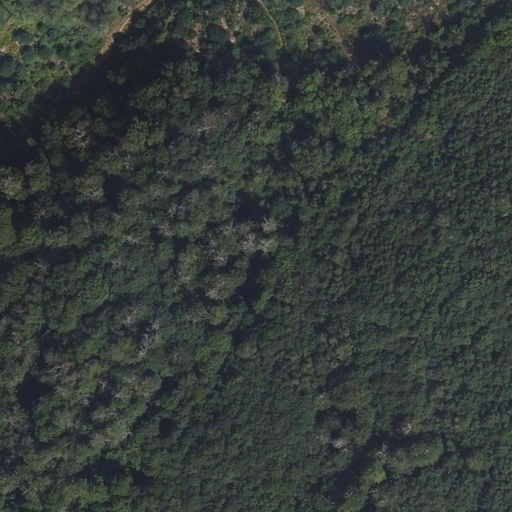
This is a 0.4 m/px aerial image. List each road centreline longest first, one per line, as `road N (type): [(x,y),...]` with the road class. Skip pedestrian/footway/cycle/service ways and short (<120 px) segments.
road 1 (track): [(490,0),(325,218),(124,511)]
road 2 (unknown): [(307,0),(390,132),(511,297)]
road 3 (unknown): [(325,218),(511,487)]
